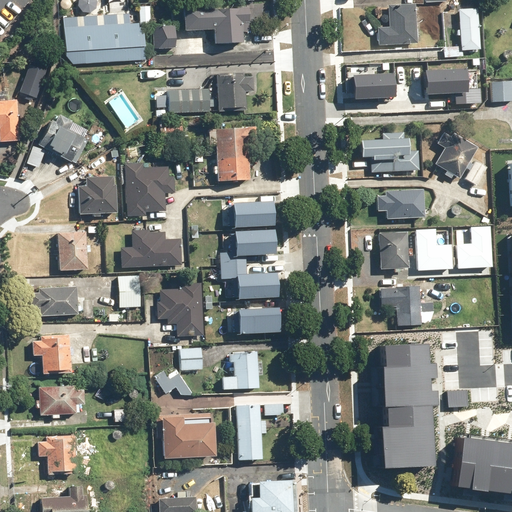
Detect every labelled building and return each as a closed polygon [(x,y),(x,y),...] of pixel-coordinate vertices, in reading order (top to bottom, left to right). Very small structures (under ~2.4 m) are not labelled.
[(108,0),(109,12),(128,11),(128,0),(108,0)] [(450,26),(449,19),(453,18),(452,0),(423,0),(425,27),(450,26)] [(377,46),(416,44),(414,4),(387,6),(388,28),(377,28),(377,46)] [(138,25),(149,25),(147,6),(137,6),(138,25)] [(213,44),(242,43),(241,23),(248,23),(247,8),(202,10),(201,6),(181,7),(182,31),(212,30),(213,44)] [(460,51),(479,50),(477,8),(458,9),(460,51)] [(82,63),(138,60),(136,23),(62,27),(63,51),(82,50),(82,63)] [(152,49),(173,48),(172,26),(151,27),(152,49)] [(207,53),(175,54),(175,67),(207,66),(207,53)] [(20,92),(37,98),(47,68),(30,62),(20,92)] [(373,72),(374,87),(381,86),(382,104),(413,103),(411,64),(380,65),(381,71),(373,72)] [(423,94),(450,93),(450,105),(482,103),(481,82),(465,83),(464,66),(422,68),(423,94)] [(216,111),(244,110),(243,92),(251,91),(251,77),(243,77),(243,73),(215,74),(216,111)] [(139,91),(136,78),(112,82),(115,95),(139,91)] [(492,102),(511,101),(509,78),(491,79),(492,102)] [(167,113),(208,112),(207,89),(166,90),(167,113)] [(0,141),(17,140),(14,100),(0,100),(0,141)] [(37,144),(73,163),(86,140),(81,137),(85,130),(57,115),(53,122),(49,120),(37,144)] [(158,143),(180,142),(180,120),(157,120),(158,143)] [(216,181),(248,179),(246,144),(254,143),(253,127),(207,129),(207,144),(214,143),(216,181)] [(432,161),(458,176),(477,144),(452,129),(450,133),(442,129),(435,141),(442,144),(432,161)] [(370,169),(419,167),(418,150),(406,150),(405,131),(382,132),(382,137),(357,138),(358,159),(370,159),(370,169)] [(25,163),(37,167),(43,150),(32,146),(25,163)] [(475,158),(464,176),(474,182),(485,164),(475,158)] [(158,192),(166,192),(163,167),(122,171),(128,224),(146,222),(145,215),(160,213),(158,192)] [(77,214),(115,213),(114,185),(111,185),(111,176),(84,177),(85,186),(76,186),(77,214)] [(372,219),(420,217),(418,189),(381,190),(382,195),(371,196),(372,219)] [(231,202),(232,226),(273,224),(272,201),(231,202)] [(455,269),(490,268),(489,229),(469,229),(470,245),(454,245),(455,269)] [(230,232),(231,255),(272,253),(271,230),(230,232)] [(414,231),(415,270),(451,269),(450,245),(434,246),(433,230),(414,231)] [(57,270),(85,269),(84,231),(55,232),(57,270)] [(375,269),(403,268),(402,231),(373,233),(375,269)] [(115,271),(175,270),(175,244),(159,244),(159,234),(130,235),(130,252),(115,252),(115,271)] [(234,273),(235,297),(276,295),(275,272),(234,273)] [(117,307),(138,307),(137,276),(116,277),(117,307)] [(393,326),(417,324),(417,322),(431,321),(430,303),(416,303),(415,285),(376,288),(377,308),(392,307),(393,326)] [(38,316),(76,314),(74,286),(36,288),(36,293),(27,293),(28,308),(37,307),(38,316)] [(169,339),(196,338),(193,287),(177,288),(177,296),(156,297),(156,303),(150,303),(151,319),(157,319),(158,329),(169,328),(169,339)] [(507,303),(499,303),(500,317),(508,317),(507,303)] [(235,310),(236,334),(277,332),(276,308),(235,310)] [(40,374),(69,372),(67,333),(39,335),(39,340),(30,341),(31,355),(39,355),(40,374)] [(377,427),(379,468),(431,465),(428,406),(433,406),(432,390),(426,390),(426,388),(426,378),(431,378),(431,364),(425,364),(424,344),(380,346),(381,366),(378,366),(380,407),(382,407),(384,426),(377,427)] [(178,369),(201,368),(199,346),(176,348),(178,369)] [(221,389),(257,388),(256,351),(231,352),(232,376),(220,376),(221,389)] [(191,394),(176,370),(166,377),(163,372),(154,378),(163,394),(175,386),(183,399),(191,394)] [(37,414),(74,414),(73,404),(82,404),(81,389),(72,389),(72,386),(37,386),(37,414)] [(134,390),(131,389),(129,390),(127,392),(127,394),(127,396),(129,398),(132,399),(134,398),(136,396),(136,394),(135,391),(134,390)] [(448,390),(448,407),(468,407),(467,390),(448,390)] [(479,407),(476,407),(475,434),(492,434),(493,411),(497,411),(497,396),(479,395),(479,407)] [(262,415),(281,415),(281,403),(262,403),(262,415)] [(236,460),(260,459),(257,404),(233,405),(236,460)] [(112,421),(133,421),(132,408),(112,409),(112,421)] [(161,457),(213,455),(212,422),(208,422),(208,413),(153,415),(154,440),(160,440),(161,457)] [(75,435),(45,436),(45,442),(37,442),(37,456),(47,456),(47,473),(75,472),(75,435)] [(450,437),(443,485),(511,494),(511,445),(509,445),(487,442),(482,441),(467,439),(450,437)] [(248,497),(247,511),(285,511),(283,480),(256,481),(256,497),(248,497)] [(67,497),(41,497),(41,511),(88,511),(88,496),(80,496),(80,486),(67,486),(67,497)] [(157,511),(194,511),(194,497),(157,498),(157,511)]
